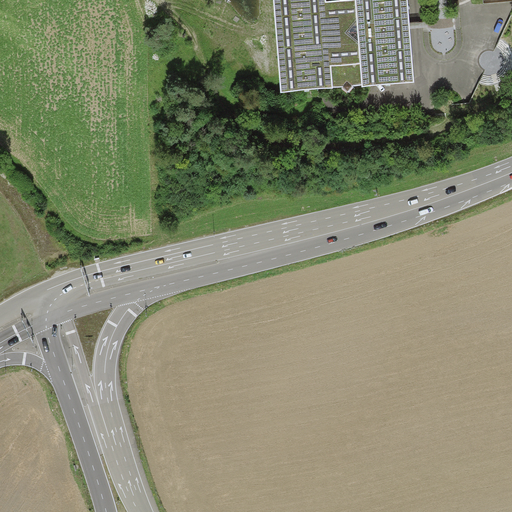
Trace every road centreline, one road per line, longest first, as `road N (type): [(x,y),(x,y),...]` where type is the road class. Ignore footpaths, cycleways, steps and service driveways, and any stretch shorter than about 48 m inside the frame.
road 1 (secondary): [(511,164),(407,201),(121,269)]
road 2 (secondary): [(147,287),(319,247),(511,180)]
road 3 (motorway): [(63,378),(106,511)]
road 4 (motorway): [(106,413),(109,341),(147,287)]
